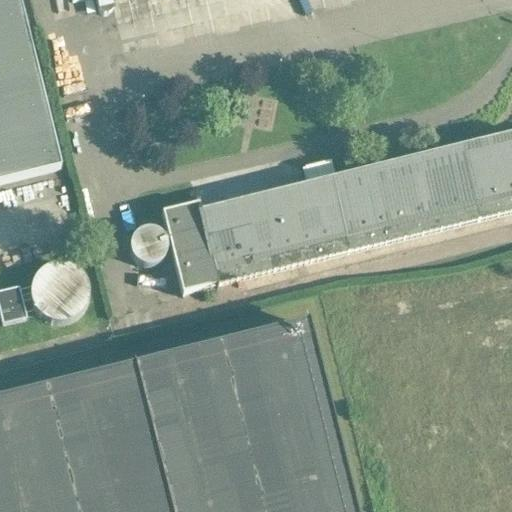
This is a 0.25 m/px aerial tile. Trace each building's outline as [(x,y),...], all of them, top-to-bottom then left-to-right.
[(0,0),(0,186),(60,172),(18,0),(0,0)] [(71,0),(73,5),(94,0),(95,0),(99,13),(99,15),(100,16),(102,17),(103,18),(105,18),(107,18),(109,17),(110,16),(111,15),(112,14),(113,12),(113,10),(110,0),(71,0)] [(347,257),(511,216),(511,140),(200,218),(198,209),(161,218),(182,298),(347,257)] [(0,321),(2,329),(27,323),(19,291),(0,295),(0,321)] [(351,511),(306,331),(0,407),(0,511),(351,511)]
